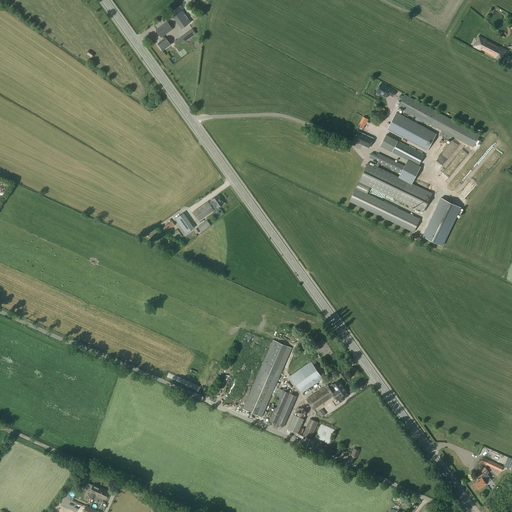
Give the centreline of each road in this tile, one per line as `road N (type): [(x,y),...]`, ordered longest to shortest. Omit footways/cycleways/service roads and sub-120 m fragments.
road 1 (secondary): [(472,511),(104,0)]
road 2 (unknown): [(454,511),(0,311)]
road 3 (track): [(0,426),(131,483),(173,511)]
